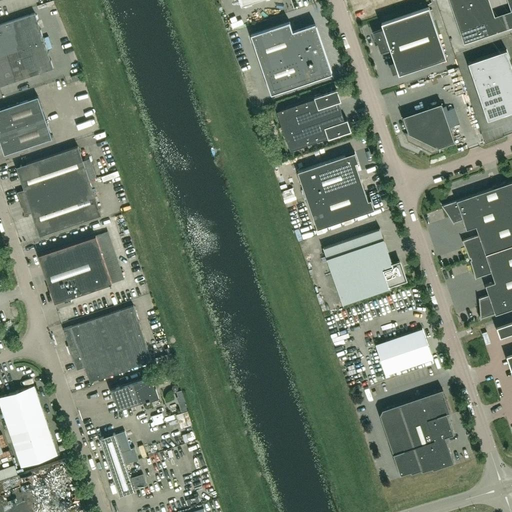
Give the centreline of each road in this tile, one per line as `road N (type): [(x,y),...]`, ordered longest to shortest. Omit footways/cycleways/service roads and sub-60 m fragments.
road 1 (unclassified): [(501,489),(398,187)]
road 2 (unclassified): [(398,187),(336,0)]
road 3 (unclassified): [(103,511),(44,341)]
road 4 (unclassified): [(44,341),(0,204)]
road 5 (unclassified): [(398,187),(511,145)]
